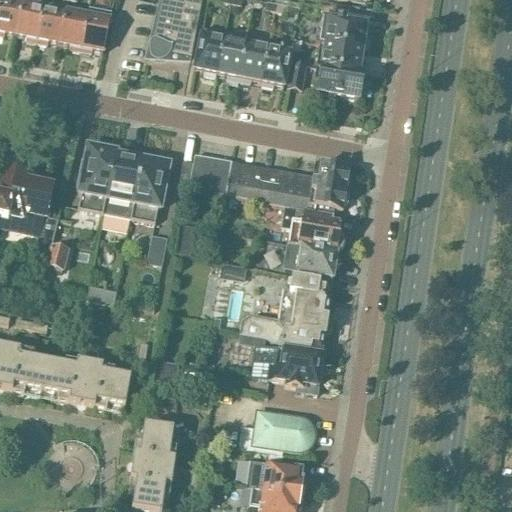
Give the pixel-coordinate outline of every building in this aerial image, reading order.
[(0,40),(3,42),(4,39),(15,41),(21,7),(22,0),(11,0),(11,5),(0,2),(0,40)] [(190,62),(202,0),(161,0),(154,40),(155,39),(155,42),(154,42),(152,43),(151,44),(150,46),(149,47),(149,48),(149,50),(149,53),(149,55),(149,56),(149,58),(150,59),(151,61),(153,63),(155,64),(158,64),(162,64),(163,63),(165,62),(167,61),(169,59),(170,57),(170,56),(180,58),(180,59),(190,62)] [(219,0),(219,6),(229,8),(230,0),(219,0)] [(240,10),(242,2),(233,0),(230,0),(229,8),(240,10)] [(263,14),(274,17),(276,8),(265,6),(263,14)] [(15,41),(29,43),(28,47),(36,48),(43,11),(21,7),(15,41)] [(285,18),(286,10),(276,8),(274,17),(285,18)] [(65,15),(43,11),(36,48),(47,50),(47,47),(58,49),(65,15)] [(362,56),(362,54),(363,54),(365,53),(366,53),(367,52),(368,50),(368,49),(369,48),(369,46),(368,45),(367,44),(366,42),(365,42),(364,41),(365,31),(344,27),(345,16),(325,13),(319,48),(362,56)] [(58,49),(69,51),(68,54),(80,56),(87,19),(65,15),(58,49)] [(87,19),(80,56),(91,58),(91,55),(103,57),(109,23),(87,19)] [(213,36),(201,34),(193,75),(204,77),(203,80),(214,82),(215,79),(221,44),(212,42),(213,36)] [(222,38),(221,44),(215,79),(227,81),(226,84),(238,86),(245,48),(234,46),(235,41),(222,38)] [(262,88),(268,53),(269,47),(257,45),(256,50),(245,48),(238,86),(250,88),(250,86),(262,88)] [(292,45),(291,51),(290,55),(299,57),(301,46),(292,45)] [(362,56),(319,48),(317,60),(323,61),(321,73),(362,81),(364,67),(360,67),(362,56)] [(278,54),(268,53),(262,88),(261,91),(272,93),(273,90),(283,92),(290,55),(291,51),(279,49),(278,54)] [(293,67),(288,93),(300,95),(305,70),(293,67)] [(357,105),(359,99),(360,99),(361,99),(363,98),(364,97),(364,96),(365,95),(365,94),(366,92),(365,91),(365,90),(364,89),(363,88),(362,87),(361,86),(362,81),(321,73),(316,72),(314,85),(319,86),(316,103),(333,106),(334,101),(357,105)] [(80,199),(77,215),(103,220),(115,160),(115,157),(87,152),(82,178),(79,178),(76,191),(79,192),(78,198),(80,199)] [(144,165),(139,164),(115,160),(103,220),(132,225),(144,165)] [(179,192),(189,194),(191,180),(205,183),(203,196),(235,203),(237,194),(232,193),(234,182),(230,182),(232,168),(195,161),(194,169),(183,167),(179,192)] [(157,213),(160,214),(169,167),(153,164),(153,167),(144,165),(132,225),(154,229),(157,213)] [(269,210),(283,213),(304,216),(307,217),(312,182),(232,168),(230,182),(234,182),(232,193),(237,194),(235,203),(269,210)] [(312,182),(307,217),(308,217),(309,210),(342,215),(348,175),(320,170),(318,183),(312,182)] [(51,250),(57,225),(46,222),(46,220),(45,220),(50,195),(23,189),(24,183),(6,179),(0,204),(0,224),(7,225),(8,223),(21,225),(19,233),(39,238),(35,255),(49,258),(51,250)] [(189,194),(203,196),(205,183),(191,180),(189,194)] [(178,206),(176,219),(189,221),(191,208),(178,206)] [(304,216),(283,213),(280,233),(291,234),(289,248),(336,257),(336,256),(340,257),(342,253),(343,247),(342,243),(338,242),(340,233),(331,231),(332,221),(308,217),(307,217),(304,216)] [(161,271),(166,244),(152,241),(147,269),(161,271)] [(335,260),(336,257),(289,248),(286,247),(282,275),(331,285),(334,272),(339,270),(340,263),(335,260)] [(49,258),(45,272),(63,277),(68,255),(51,250),(49,258)] [(321,357),(323,338),(329,339),(331,327),(325,326),(329,303),(327,303),(329,290),(291,284),(289,299),(296,300),(292,328),(273,325),(269,345),(269,347),(280,348),(279,351),(321,357)] [(115,298),(88,292),(85,307),(112,312),(115,298)] [(0,328),(8,330),(10,322),(0,320),(0,328)] [(273,325),(249,321),(241,327),(239,340),(269,345),(273,325)] [(46,337),(47,330),(16,323),(14,331),(46,337)] [(221,324),(215,323),(213,334),(219,335),(221,324)] [(140,348),(136,367),(136,372),(143,373),(147,349),(140,348)] [(41,397),(47,367),(30,364),(31,358),(0,352),(0,394),(23,399),(24,394),(41,397)] [(284,388),(284,392),(296,394),(296,398),(316,400),(317,393),(315,393),(318,377),(321,374),(322,368),(319,366),(320,362),(254,352),(249,383),(284,388)] [(47,367),(41,397),(58,400),(56,406),(106,415),(107,410),(124,413),(130,384),(113,380),(114,374),(65,364),(63,370),(47,367)] [(192,392),(189,405),(206,408),(208,395),(192,392)] [(144,408),(173,415),(176,415),(177,407),(145,400),(144,408)] [(281,461),(282,453),(298,455),(300,455),(301,455),(304,455),(305,454),(308,452),(309,451),(311,449),(312,447),(313,445),(313,443),(313,440),(312,437),(312,436),(311,434),(309,432),(307,430),(306,429),(303,428),(302,428),(260,422),(258,434),(240,431),(237,454),(281,461)] [(135,447),(127,497),(133,498),(131,511),(161,511),(163,502),(169,503),(176,454),(170,452),(173,435),(143,431),(140,448),(135,447)] [(245,494),(252,495),(300,503),(300,502),(303,499),(304,494),(304,490),(302,487),(303,485),(302,484),(302,475),(295,474),(295,473),(249,466),(245,494)] [(302,506),(300,503),(252,495),(249,511),(301,511),(302,511),(302,506)]
